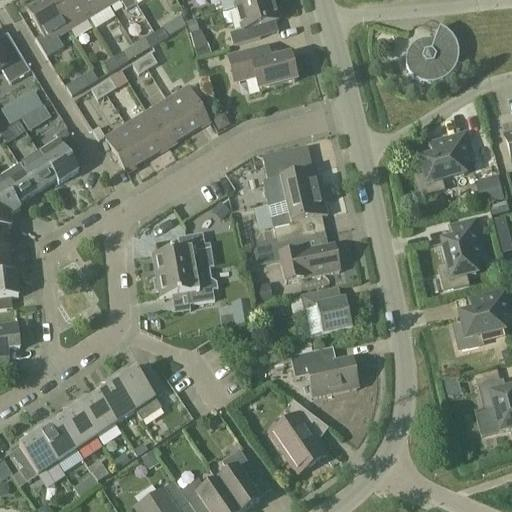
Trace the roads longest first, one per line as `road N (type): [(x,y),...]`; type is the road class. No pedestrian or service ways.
road 1 (tertiary): [(374,467),(401,428),(402,365),(360,157)]
road 2 (residential): [(129,213),(248,141),(350,116)]
road 3 (residential): [(129,213),(0,11)]
road 4 (residential): [(56,372),(50,256),(114,224)]
road 5 (residential): [(327,19),(511,2)]
road 6 (residential): [(56,372),(119,329),(114,224)]
road 7 (residential): [(360,157),(482,85),(511,77)]
